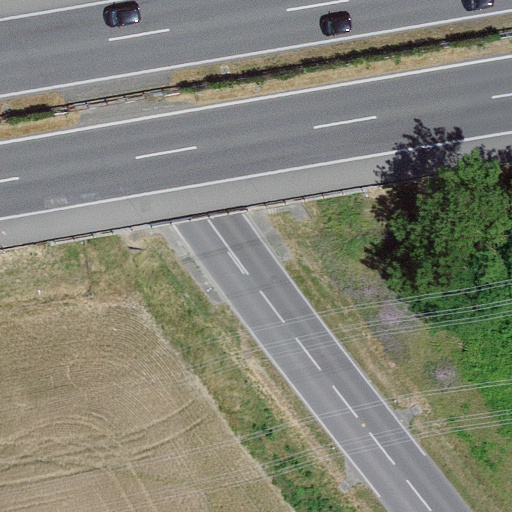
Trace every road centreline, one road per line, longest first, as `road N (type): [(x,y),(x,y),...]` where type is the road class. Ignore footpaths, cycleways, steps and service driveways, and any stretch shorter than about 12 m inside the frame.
road 1 (tertiary): [(431,511),(118,100),(54,0)]
road 2 (motorway): [(0,183),(511,95)]
road 3 (motorway): [(359,0),(0,59)]
